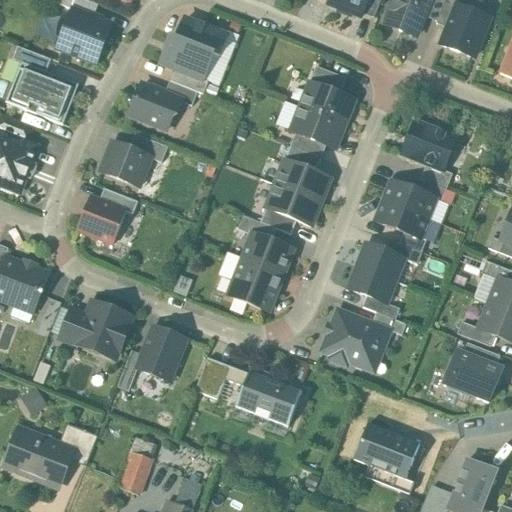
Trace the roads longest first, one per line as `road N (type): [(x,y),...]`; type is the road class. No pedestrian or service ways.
road 1 (residential): [(165,0),(145,20),(94,111),(62,186),(53,215),(60,251),(99,282),(237,335),(270,335),(292,325),(307,304)]
road 2 (residential): [(307,304),(397,69)]
road 3 (residential): [(397,69),(228,0)]
road 4 (residential): [(511,114),(397,69)]
